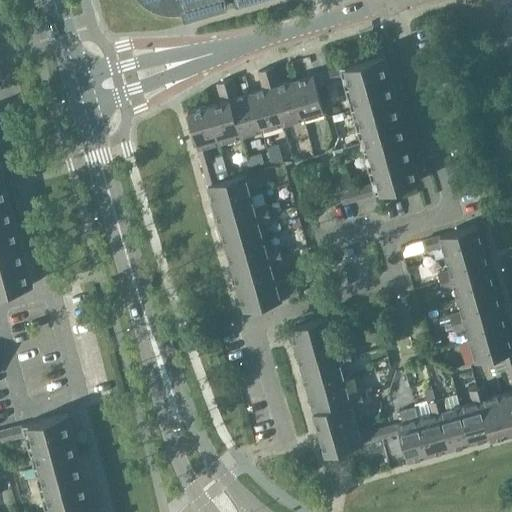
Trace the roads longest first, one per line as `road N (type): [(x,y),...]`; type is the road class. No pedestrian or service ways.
road 1 (residential): [(285,438),(256,335),(261,322),(393,280),(388,233),(449,210),(391,2)]
road 2 (tertiary): [(156,352),(83,108)]
road 3 (tertiary): [(201,59),(391,2)]
road 4 (tertiary): [(256,511),(216,470),(156,352)]
road 5 (tertiary): [(156,352),(178,464),(204,511)]
road 6 (tertiary): [(201,59),(161,58),(75,78)]
road 7 (tertiary): [(83,108),(201,59)]
